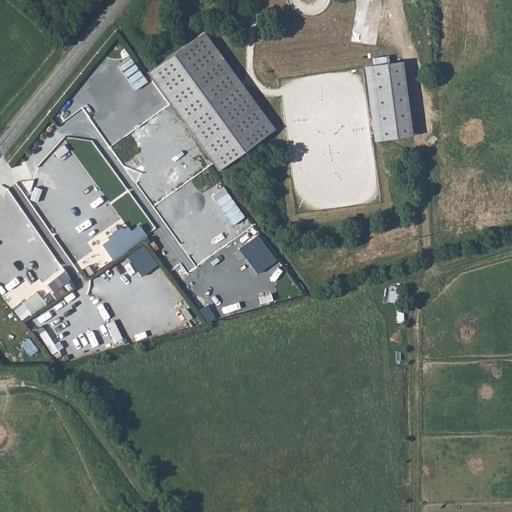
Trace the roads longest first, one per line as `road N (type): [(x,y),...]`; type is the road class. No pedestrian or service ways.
road 1 (track): [(106,16),(310,295)]
road 2 (track): [(425,231),(419,121),(396,0)]
road 3 (track): [(0,382),(38,385),(69,405),(119,455),(153,511)]
road 4 (tertiary): [(0,150),(119,0)]
